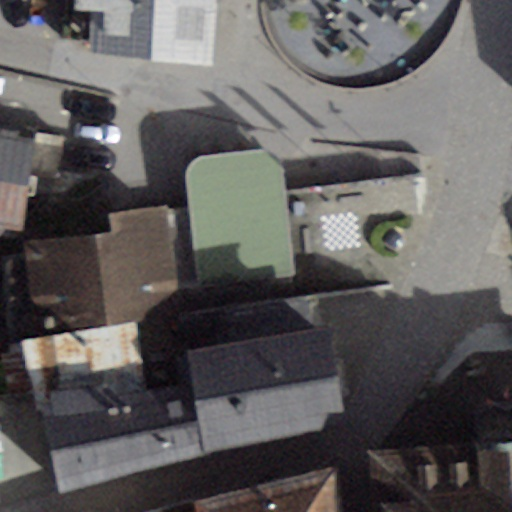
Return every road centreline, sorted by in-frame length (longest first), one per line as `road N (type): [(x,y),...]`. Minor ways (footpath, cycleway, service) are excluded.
road 1 (residential): [(0,47),(358,120),(434,128),(484,123)]
road 2 (residential): [(484,123),(433,325),(353,439)]
road 3 (residential): [(76,511),(353,439)]
